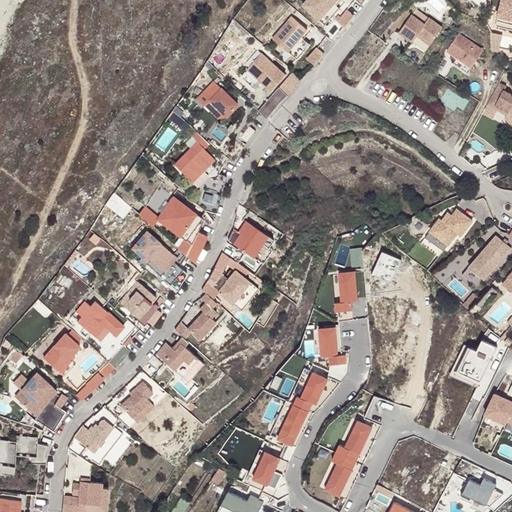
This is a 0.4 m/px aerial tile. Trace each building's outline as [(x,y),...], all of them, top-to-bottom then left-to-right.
[(309,0),(305,5),(321,20),(336,4),(339,0),(309,0)] [(511,0),(499,0),(496,14),(511,18),(511,0)] [(419,33),(432,42),(443,27),(430,17),(425,24),(412,14),(400,32),(413,41),(418,35),(419,33)] [(511,18),(496,14),(493,25),(511,29),(511,18)] [(294,16),(275,38),(290,52),(303,36),(309,29),(294,16)] [(419,33),(418,35),(431,44),(432,42),(419,33)] [(459,34),(447,51),(456,58),(470,67),(482,50),(459,34)] [(303,36),(290,52),(299,60),(312,44),(303,36)] [(310,61),(316,65),(325,53),(320,49),(310,61)] [(263,53),(252,66),(264,76),(263,78),(275,89),(288,74),(263,53)] [(470,67),(456,58),(452,63),(466,73),(470,67)] [(252,66),(251,67),(263,78),(264,76),(252,66)] [(297,72),(280,88),(288,96),(294,91),(296,90),(298,88),(298,86),(299,83),(300,81),(302,77),(297,72)] [(501,83),(488,105),(508,116),(511,108),(511,95),(505,91),(508,87),(501,83)] [(219,84),(207,96),(224,113),(236,102),(219,84)] [(280,88),(259,110),(267,118),(274,109),(288,96),(280,88)] [(175,108),(170,114),(180,123),(185,117),(175,108)] [(252,124),(242,134),(248,139),(258,129),(252,124)] [(191,146),(175,162),(192,179),(215,156),(204,146),(210,140),(198,129),(193,135),(197,139),(191,146)] [(187,141),(191,146),(197,139),(193,135),(187,141)] [(214,189),(222,191),(226,175),(218,173),(214,189)] [(173,193),(157,215),(158,216),(180,232),(196,211),(173,193)] [(157,215),(158,213),(146,204),(140,212),(153,223),(158,216),(157,215)] [(440,215),(418,240),(435,254),(457,229),(460,233),(472,219),(457,207),(452,212),(449,209),(442,217),(440,215)] [(196,211),(180,232),(186,237),(202,215),(196,211)] [(229,237),(253,254),(268,233),(256,225),(257,223),(254,220),(252,223),(248,220),(241,230),(233,228),(233,229),(229,237)] [(147,229),(135,243),(149,256),(161,266),(174,252),(147,229)] [(186,253),(195,260),(199,252),(206,239),(208,234),(198,230),(186,253)] [(511,247),(498,235),(470,267),(485,280),(511,249),(511,247)] [(135,243),(133,246),(147,258),(149,256),(135,243)] [(383,252),(372,276),(392,284),(402,260),(383,252)] [(167,278),(178,288),(180,284),(189,271),(178,263),(167,278)] [(215,265),(207,278),(219,288),(218,289),(232,301),(250,280),(235,268),(233,270),(230,275),(228,277),(215,265)] [(470,267),(463,275),(478,288),(485,280),(470,267)] [(354,271),(338,273),(341,304),(334,305),(334,313),(352,311),(351,303),(357,302),(354,271)] [(511,273),(503,284),(511,291),(511,290),(511,273)] [(206,290),(212,296),(218,289),(219,288),(207,278),(202,287),(206,290)] [(141,282),(124,303),(139,316),(151,302),(157,295),(141,282)] [(202,295),(206,299),(213,305),(217,300),(212,296),(206,290),(202,295)] [(481,297),(475,292),(465,304),(471,309),(481,297)] [(85,298),(76,308),(82,314),(77,319),(85,325),(95,335),(105,324),(116,334),(124,324),(95,298),(91,304),(85,298)] [(204,308),(188,325),(190,328),(204,341),(220,324),(212,315),(217,309),(213,305),(206,299),(201,306),(204,308)] [(156,306),(147,318),(153,323),(162,311),(156,306)] [(77,319),(70,312),(64,319),(79,333),(85,325),(77,319)] [(506,340),(511,333),(511,318),(510,321),(511,323),(511,326),(503,337),(506,340)] [(175,327),(186,336),(190,328),(188,325),(181,319),(175,327)] [(336,327),(318,329),(320,358),(328,358),(329,365),(345,364),(344,355),(338,356),(336,327)] [(72,328),(67,333),(76,341),(81,336),(72,328)] [(65,332),(44,356),(58,369),(72,353),(79,344),(76,341),(67,333),(65,332)] [(178,338),(172,345),(175,347),(181,340),(178,338)] [(165,340),(156,351),(184,374),(199,355),(181,340),(175,347),(172,345),(165,340)] [(467,348),(456,373),(479,384),(496,347),(481,340),(476,352),(467,348)] [(114,355),(121,361),(131,349),(124,343),(114,355)] [(72,353),(58,369),(60,371),(71,358),(74,354),(72,353)] [(12,398),(29,409),(42,390),(44,391),(49,384),(31,371),(12,398)] [(98,371),(86,382),(92,388),(96,385),(104,377),(98,371)] [(328,379),(311,372),(300,399),(296,397),(293,405),(308,412),(313,403),(317,405),(328,379)] [(139,387),(121,402),(136,420),(154,404),(147,396),(153,391),(143,379),(137,384),(139,387)] [(42,390),(29,409),(34,413),(53,387),(49,384),(44,391),(42,390)] [(383,422),(392,403),(375,396),(366,415),(383,422)] [(511,402),(497,396),(487,417),(509,426),(511,423),(511,402)] [(42,423),(54,429),(65,408),(52,402),(42,423)] [(308,412),(293,405),(276,441),(292,448),(308,412)] [(78,427),(74,434),(94,449),(113,423),(105,416),(102,418),(98,422),(97,421),(91,428),(83,422),(78,427)] [(371,430),(356,424),(344,449),(338,446),(334,454),(355,464),(371,430)] [(0,437),(0,463),(15,464),(16,453),(33,453),(31,460),(47,462),(47,459),(48,443),(38,441),(38,434),(17,433),(16,438),(0,437)] [(280,459),(264,452),(252,480),(267,487),(280,459)] [(355,464),(334,454),(331,461),(336,463),(324,492),(339,499),(355,464)] [(79,495),(64,493),(61,511),(105,511),(108,486),(101,485),(102,480),(89,479),(91,463),(83,457),(80,482),(79,493),(79,495)] [(234,475),(221,468),(214,479),(226,487),(234,475)] [(481,486),(469,481),(463,496),(489,507),(503,494),(494,490),(496,485),(484,479),(481,486)] [(190,511),(198,502),(184,492),(170,511),(190,511)] [(247,501),(228,492),(221,507),(231,511),(257,511),(263,501),(250,495),(247,501)] [(15,511),(17,498),(0,496),(0,511),(15,511)] [(411,511),(394,503),(389,511),(411,511)]
